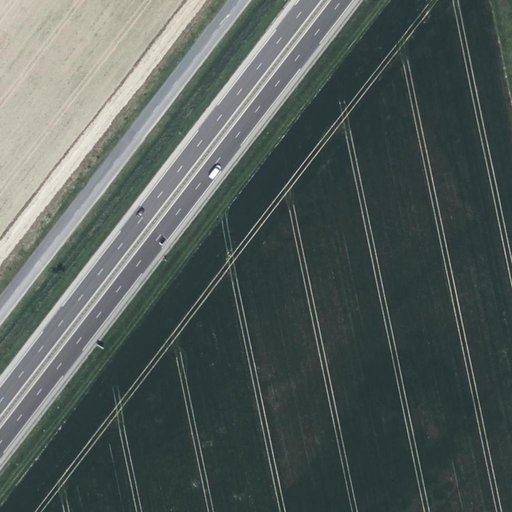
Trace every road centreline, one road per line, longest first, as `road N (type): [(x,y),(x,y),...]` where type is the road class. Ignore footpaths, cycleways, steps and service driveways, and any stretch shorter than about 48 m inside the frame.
road 1 (motorway): [(0,442),(342,0)]
road 2 (motorway): [(307,0),(0,397)]
road 3 (secondary): [(240,0),(0,309)]
road 4 (track): [(224,199),(382,0)]
